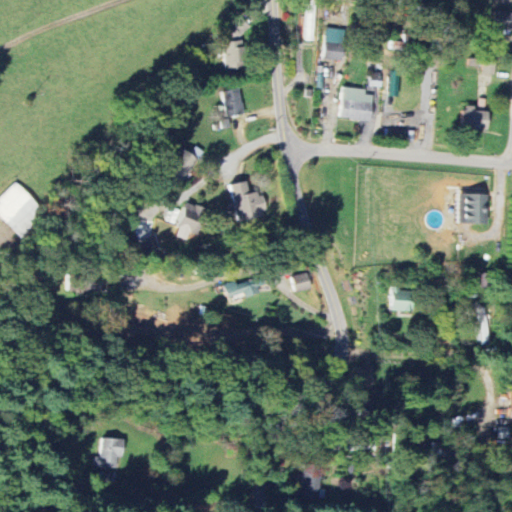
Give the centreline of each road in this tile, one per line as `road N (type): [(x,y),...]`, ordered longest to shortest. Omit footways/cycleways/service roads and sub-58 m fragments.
road 1 (residential): [(273,0),(287,152),(344,350),(333,381),(266,445),(261,511)]
road 2 (residential): [(344,350),(437,355),(481,371),(490,414),(480,511)]
road 3 (residential): [(287,152),(346,148),(511,161)]
road 4 (residential): [(0,48),(117,0)]
